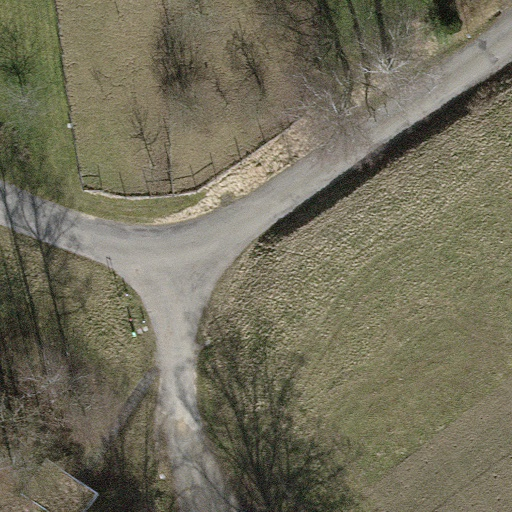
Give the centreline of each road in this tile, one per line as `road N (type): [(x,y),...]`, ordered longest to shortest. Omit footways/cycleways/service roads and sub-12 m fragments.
road 1 (residential): [(0,199),(176,265),(511,39)]
road 2 (track): [(176,265),(182,461)]
